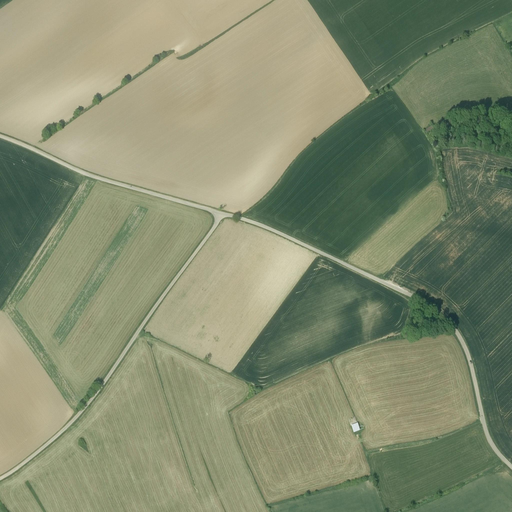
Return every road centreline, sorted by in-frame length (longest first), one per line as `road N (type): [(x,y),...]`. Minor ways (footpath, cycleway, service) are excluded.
road 1 (unclassified): [(511,467),(484,427),(466,349),(438,312),(222,213)]
road 2 (unclassified): [(0,478),(90,399),(222,213)]
road 3 (unclassified): [(222,213),(83,173),(0,136)]
